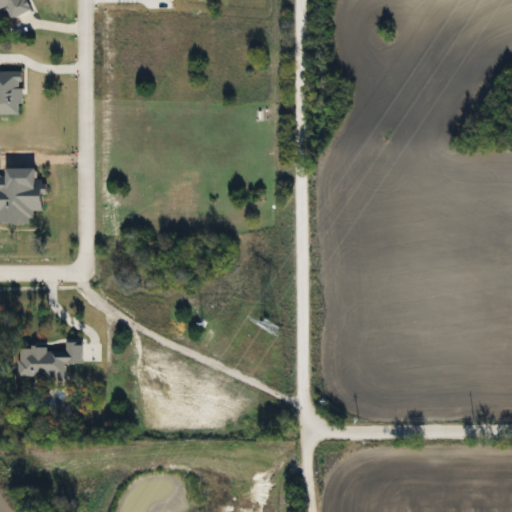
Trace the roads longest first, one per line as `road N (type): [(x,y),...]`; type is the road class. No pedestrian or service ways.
road 1 (residential): [(312,511),(298,0)]
road 2 (residential): [(82,0),(88,262),(69,274),(0,273)]
road 3 (residential): [(308,430),(511,432)]
